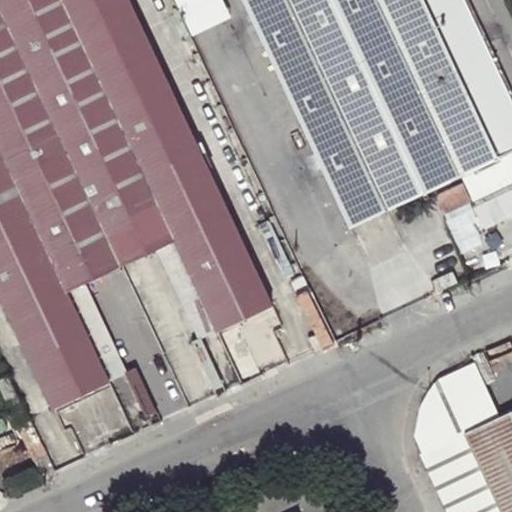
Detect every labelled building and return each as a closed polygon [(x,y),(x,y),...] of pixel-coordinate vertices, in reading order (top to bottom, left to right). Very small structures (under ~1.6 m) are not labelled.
[(271,302),(131,0),(0,0),(0,287),(55,405),(109,379),(67,289),(120,264),(174,239),(218,328),(271,302)] [(243,0),(350,225),(511,148),(511,96),(466,0),(443,0),(428,7),(424,0),(243,0)] [(435,280),(440,290),(458,281),(454,271),(435,280)] [(337,340),(315,294),(308,298),(323,330),(309,336),(315,351),(337,340)] [(450,511),(505,511),(468,432),(503,415),(477,354),(438,372),(419,403),(414,435),(450,511)] [(42,476),(56,469),(24,400),(10,406),(38,466),(41,472),(42,476)] [(468,432),(505,511),(511,511),(511,411),(503,415),(468,432)] [(27,472),(16,449),(0,456),(0,470),(5,482),(27,472)] [(41,472),(38,466),(29,470),(32,476),(41,472)]
